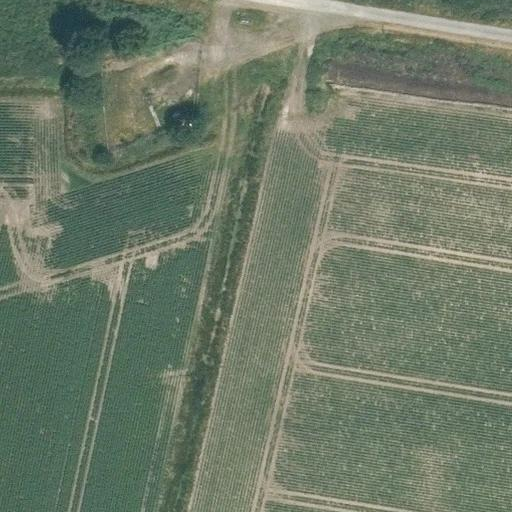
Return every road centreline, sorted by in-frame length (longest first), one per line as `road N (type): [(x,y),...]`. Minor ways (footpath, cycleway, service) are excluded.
road 1 (track): [(341,4),(122,89)]
road 2 (track): [(511,31),(313,0)]
